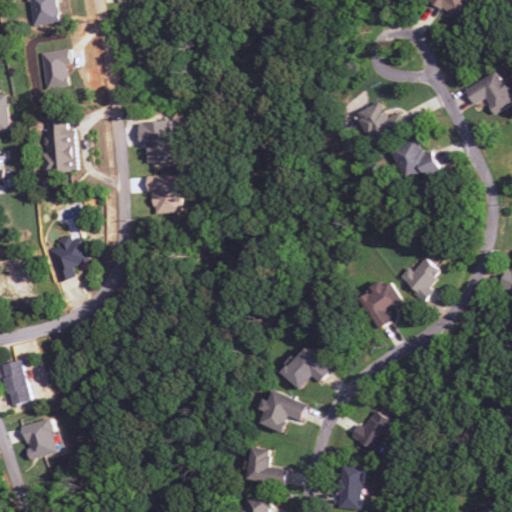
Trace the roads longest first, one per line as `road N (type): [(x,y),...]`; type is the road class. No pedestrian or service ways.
road 1 (residential): [(304,511),(326,422),(344,392),(449,322),(471,297),(497,232),(498,197),(445,81),(404,57)]
road 2 (residential): [(0,345),(90,315),(114,294),(126,260),(129,196),(102,0)]
